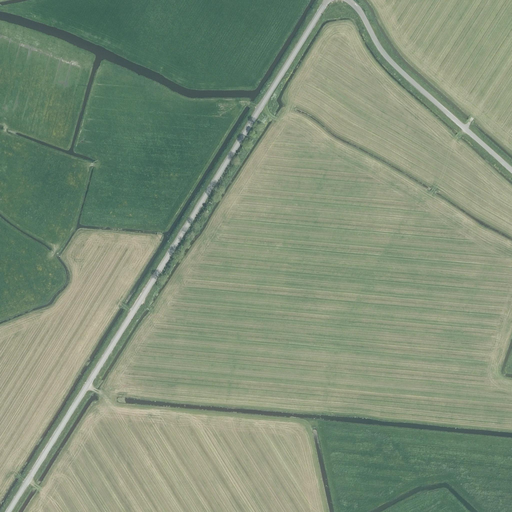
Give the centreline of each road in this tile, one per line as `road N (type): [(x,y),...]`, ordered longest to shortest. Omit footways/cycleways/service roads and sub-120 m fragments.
road 1 (tertiary): [(8,511),(328,0)]
road 2 (tertiary): [(344,0),(391,66),(511,172)]
